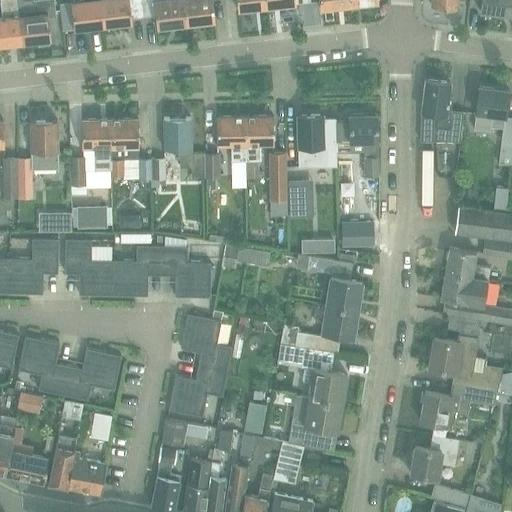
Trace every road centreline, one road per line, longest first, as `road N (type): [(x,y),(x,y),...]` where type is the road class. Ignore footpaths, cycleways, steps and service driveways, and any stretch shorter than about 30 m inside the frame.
road 1 (residential): [(367,511),(403,328),(407,39)]
road 2 (residential): [(407,39),(0,80)]
road 3 (residential): [(0,314),(153,343),(156,366),(128,511)]
